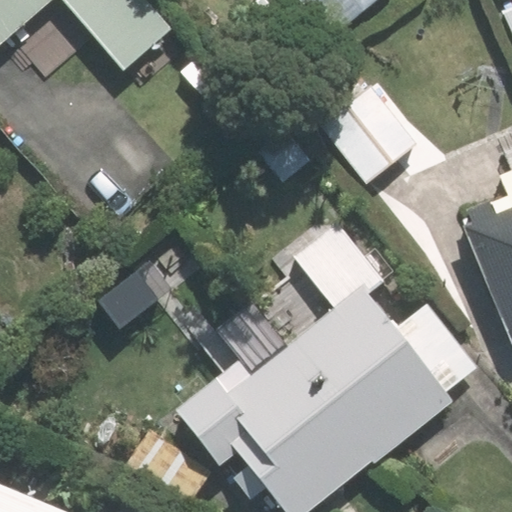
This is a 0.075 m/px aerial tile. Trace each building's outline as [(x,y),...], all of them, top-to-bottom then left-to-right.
[(0,0),(0,39),(9,50),(65,0),(76,0),(133,63),(182,20),(163,0),(0,0)] [(446,105),(417,73),(391,97),(372,76),(321,123),(377,184),(428,137),(420,128),(446,105)] [(511,194),(506,197),(510,206),(475,219),(511,301),(511,194)] [(304,511),(314,511),(466,389),(462,385),(486,366),(434,302),(411,321),(386,290),(399,279),(347,213),(295,254),(340,309),(269,366),(257,351),(187,408),(232,463),(252,447),(304,511)] [(80,511),(0,479),(0,511),(80,511)]
